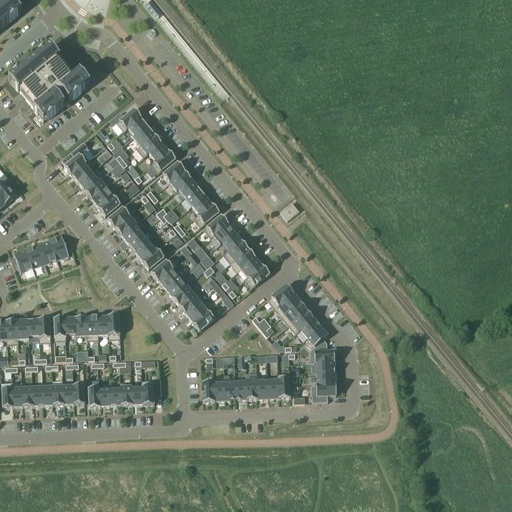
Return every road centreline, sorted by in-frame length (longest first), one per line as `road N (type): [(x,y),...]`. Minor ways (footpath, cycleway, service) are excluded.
road 1 (residential): [(57,14),(110,43),(252,215),(286,272)]
road 2 (residential): [(183,419),(338,415),(352,404),(349,354),(286,272)]
road 3 (residential): [(53,199),(180,358)]
road 4 (residential): [(0,441),(172,431),(183,419)]
road 5 (residential): [(286,272),(180,358)]
